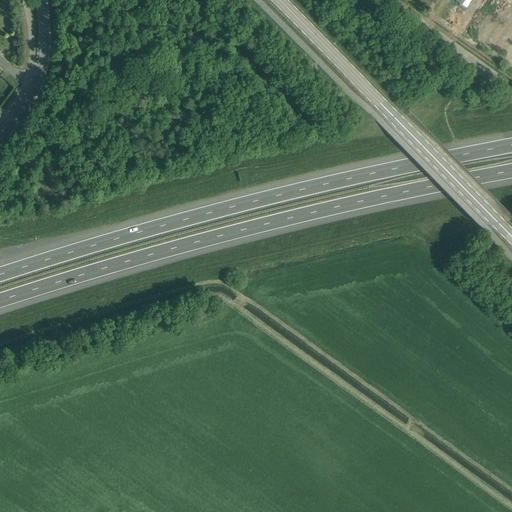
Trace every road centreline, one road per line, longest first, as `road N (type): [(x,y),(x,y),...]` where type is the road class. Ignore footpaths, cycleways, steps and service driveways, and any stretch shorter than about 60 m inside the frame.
road 1 (motorway): [(511,144),(253,201),(0,275)]
road 2 (motorway): [(0,300),(251,226),(511,170)]
road 3 (tertiary): [(511,233),(279,0)]
road 4 (tertiary): [(0,135),(41,71),(41,0)]
